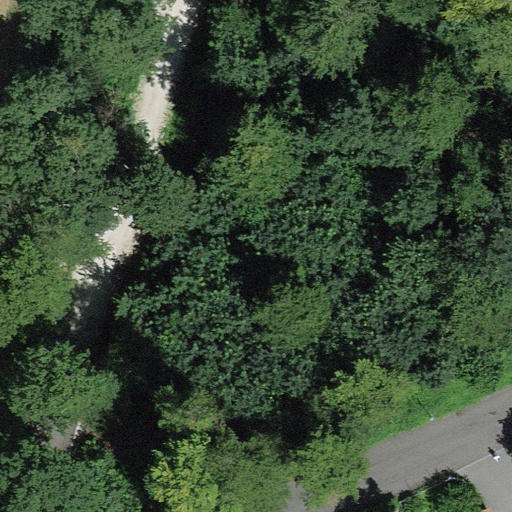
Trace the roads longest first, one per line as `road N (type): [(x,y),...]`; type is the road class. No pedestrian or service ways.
road 1 (track): [(33,511),(66,390),(199,10)]
road 2 (residential): [(270,511),(511,418)]
